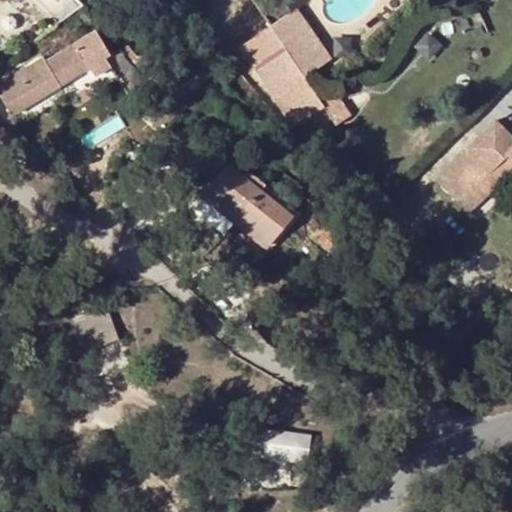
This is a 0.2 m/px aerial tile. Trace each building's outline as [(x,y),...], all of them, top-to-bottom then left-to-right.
[(332,62),(297,10),(272,27),(307,80),(332,62)] [(0,92),(14,116),(61,86),(89,70),(74,46),(46,63),(42,57),(0,83),(0,92)] [(122,54),(133,66),(141,59),(131,47),(122,54)] [(326,108),(339,127),(353,118),(339,97),(325,106),(307,80),(287,49),(257,69),(296,128),(326,108)] [(112,58),(124,73),(140,90),(148,84),(133,66),(122,54),(121,52),(112,58)] [(61,86),(14,116),(20,127),(68,97),(61,86)] [(511,136),(496,120),(468,147),(470,150),(491,172),(476,186),(486,196),(511,170),(511,136)] [(491,172),(470,150),(441,179),(461,200),(476,186),(491,172)] [(29,174),(38,165),(24,151),(16,161),(29,174)] [(203,198),(204,199),(237,224),(262,191),(229,165),(203,198)] [(481,221),(510,193),(500,182),(486,196),(471,210),(481,221)] [(461,200),(471,210),(486,196),(476,186),(461,200)] [(293,214),(262,191),(237,224),(267,248),(293,214)] [(226,237),(227,236),(229,234),(237,224),(204,199),(195,210),(194,212),(226,237)] [(322,238),(334,249),(345,238),(333,227),(322,238)] [(87,313),(72,318),(84,351),(118,339),(103,298),(84,304),(87,313)] [(361,425),(368,430),(372,423),(365,419),(361,425)] [(271,428),(270,432),(249,428),(246,452),(267,454),(266,457),(305,463),(309,434),(271,428)] [(191,475),(200,477),(203,463),(193,461),(191,475)]
